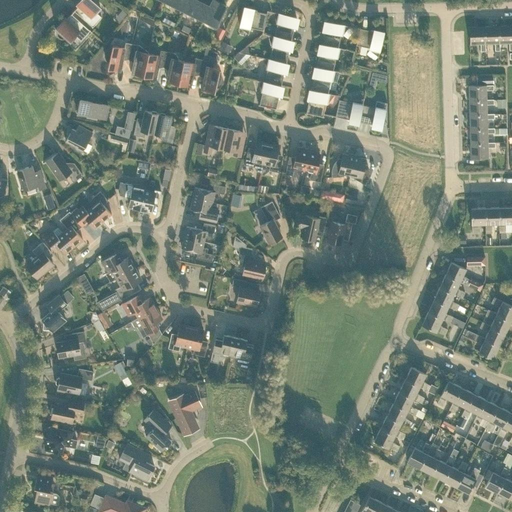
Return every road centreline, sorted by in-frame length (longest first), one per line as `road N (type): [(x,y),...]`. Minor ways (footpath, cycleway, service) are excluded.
road 1 (residential): [(288,130),(383,146),(387,159),(349,262),(291,255),(267,322),(250,323),(172,300),(157,276),(167,237)]
road 2 (residential): [(5,324),(113,235),(138,229),(167,237)]
road 3 (residential): [(451,187),(445,8)]
road 4 (residential): [(394,340),(451,187)]
road 5 (residential): [(269,0),(299,5),(311,19),(288,130)]
road 6 (residential): [(161,499),(91,469),(13,454)]
road 7 (residential): [(337,464),(394,340)]
road 8 (residential): [(167,237),(196,104)]
road 9 (unclassified): [(13,454),(25,372),(5,324)]
road 10 (residential): [(64,80),(196,104)]
road 11 (residential): [(511,387),(394,340)]
road 12 (residential): [(451,511),(337,464)]
